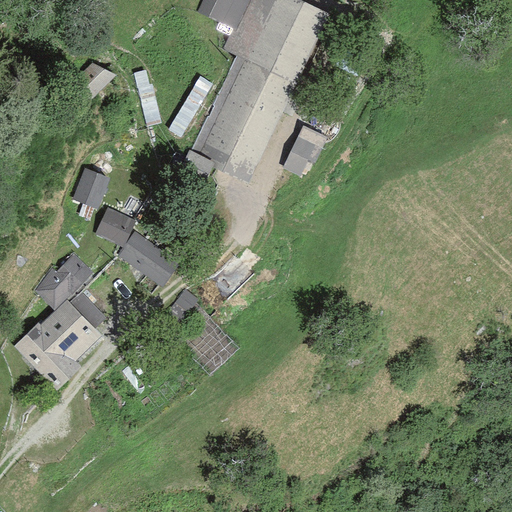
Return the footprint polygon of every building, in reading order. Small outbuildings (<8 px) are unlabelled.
[(233,28),(247,0),(202,0),(197,11),(233,28)] [(328,12),(303,0),(247,0),(233,28),(223,49),(236,56),(295,83),(328,12)] [(72,82),(90,100),(116,74),(98,56),(72,82)] [(295,83),(236,56),(189,156),(249,183),(295,83)] [(185,134),(214,84),(203,77),(173,128),(185,134)] [(305,122),(289,168),(315,177),(331,131),(305,122)] [(109,176),(83,166),(72,198),(97,208),(109,176)] [(106,208),(95,233),(122,246),(134,221),(106,208)] [(180,260),(134,231),(117,256),(164,285),(180,260)] [(51,269),(35,291),(54,310),(67,298),(92,272),(73,253),(56,272),(51,269)] [(38,322),(14,345),(56,388),(69,376),(63,370),(101,333),(67,298),(54,310),(40,324),(38,322)]
